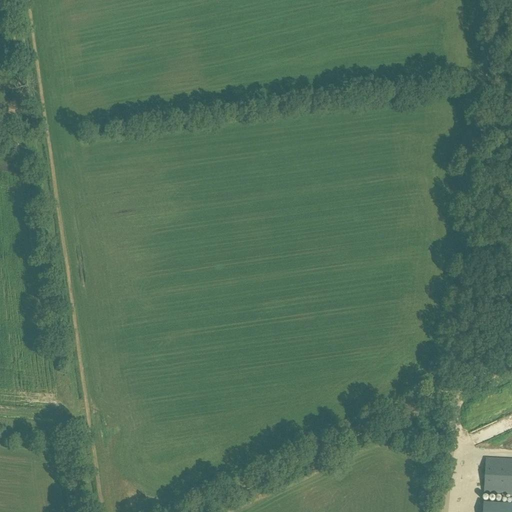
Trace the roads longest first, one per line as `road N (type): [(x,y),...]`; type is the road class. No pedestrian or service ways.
road 1 (unclassified): [(446,511),(490,0)]
road 2 (track): [(511,366),(202,511)]
road 3 (track): [(70,511),(56,428),(0,423)]
